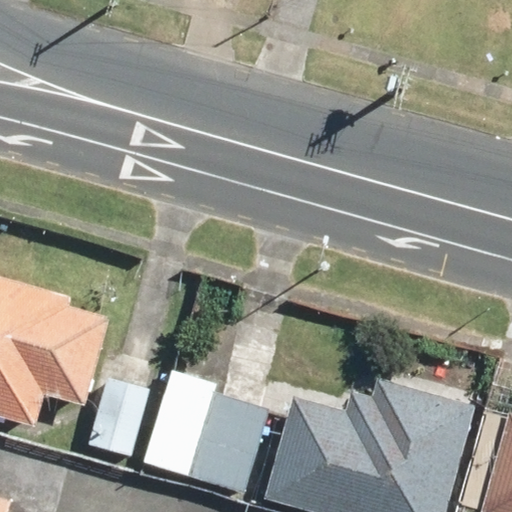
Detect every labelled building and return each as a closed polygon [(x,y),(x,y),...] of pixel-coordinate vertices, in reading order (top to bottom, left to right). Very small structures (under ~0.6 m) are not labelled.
[(74,294),(0,273),(0,412),(39,424),(47,393),(88,404),(113,314),(71,303),(74,294)] [(222,381),(174,366),(145,457),(246,489),(272,407),(219,390),(222,381)] [(152,385),(109,373),(90,442),(133,454),(152,385)] [(349,407),(297,393),(268,494),(332,511),(447,511),(478,403),(381,376),(376,394),(354,388),(349,407)] [(511,511),(511,411),(484,511),(511,511)] [(13,511),(17,499),(0,494),(0,511),(13,511)]
